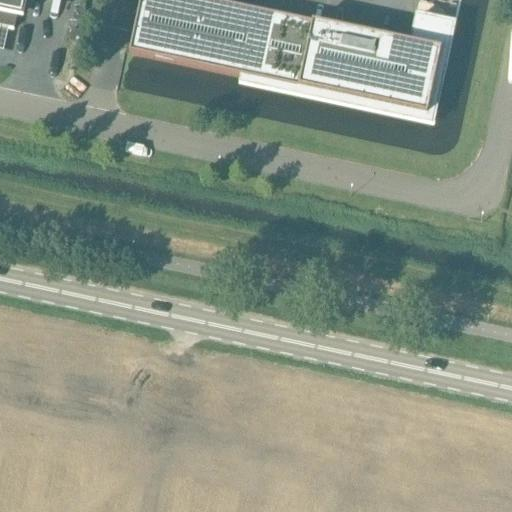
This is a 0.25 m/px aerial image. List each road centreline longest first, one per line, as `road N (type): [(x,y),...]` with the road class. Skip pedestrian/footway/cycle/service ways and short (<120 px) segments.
road 1 (unclassified): [(511,82),(492,165),(476,191),(456,198),(0,104)]
road 2 (primary): [(511,390),(0,280)]
